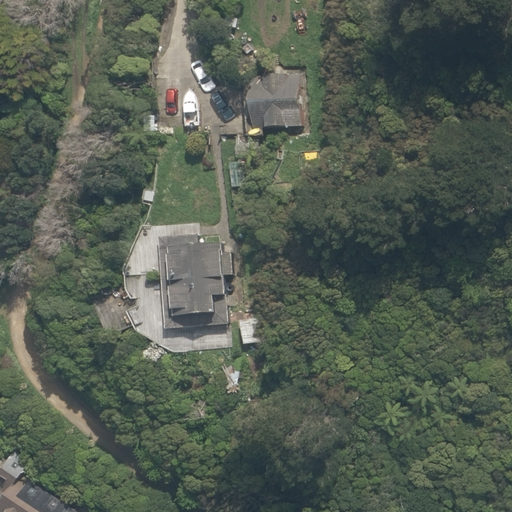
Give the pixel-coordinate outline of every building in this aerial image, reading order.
[(254,77),(257,129),(304,126),(300,73),(254,77)] [(237,155),(259,156),(260,139),(238,137),(237,155)] [(231,164),(233,187),(245,186),(243,163),(231,164)] [(161,237),(169,329),(232,324),(228,275),(236,275),(234,252),(226,253),(225,243),(201,245),(200,234),(161,237)] [(253,258),(243,258),(243,273),(254,273),(253,258)] [(118,288),(91,301),(108,336),(135,323),(118,288)] [(244,311),(255,310),(254,299),(243,300),(244,311)] [(0,500),(0,511),(96,511),(86,505),(82,511),(30,477),(39,463),(16,449),(0,473),(0,487),(6,492),(0,500)]
